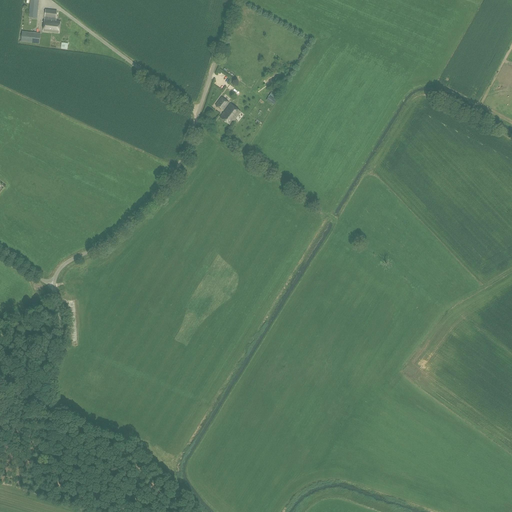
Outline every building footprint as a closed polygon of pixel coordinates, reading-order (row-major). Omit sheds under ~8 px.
[(30,0),(29,18),(37,19),(39,0),(30,0)] [(46,9),(45,19),(43,31),(59,33),(61,21),(56,21),(57,11),(46,9)] [(31,42),(32,33),(22,32),(21,41),(31,42)] [(229,103),(222,97),(216,105),(223,111),(229,103)] [(241,112),(231,104),(220,118),(231,126),(241,112)]
